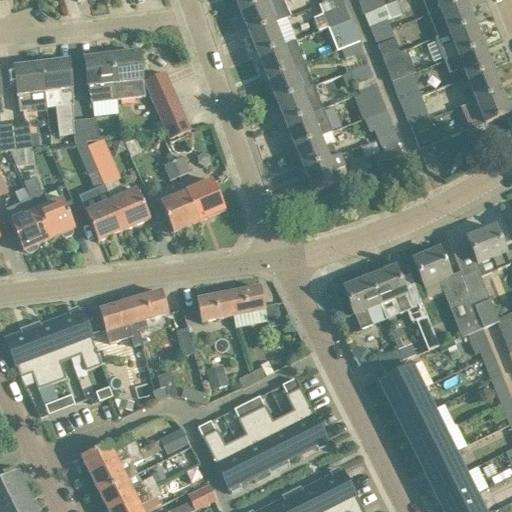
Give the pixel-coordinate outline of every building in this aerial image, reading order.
[(235,0),(240,12),(265,2),(269,0),(235,0)] [(240,12),(249,34),(274,24),(283,20),(274,0),(269,0),(265,2),(240,12)] [(328,29),(332,27),(350,20),(341,0),(333,0),(322,4),(327,15),(324,16),(328,29)] [(357,0),(364,15),(385,7),(382,0),(357,0)] [(427,16),(440,11),(465,1),(464,0),(422,0),(424,3),(423,3),(427,16)] [(440,11),(449,34),(474,24),(465,1),(440,11)] [(364,15),(373,38),(391,31),(387,21),(402,15),(396,2),(385,7),(364,15)] [(332,27),(341,50),(359,43),(350,20),(332,27)] [(249,34),(258,57),(283,47),(274,24),(249,34)] [(435,40),(444,62),(458,57),(483,47),(474,24),(449,34),(435,40)] [(391,31),(373,38),(377,47),(395,40),(391,31)] [(344,76),(353,72),(368,66),(359,43),(341,50),(347,66),(341,68),(344,76)] [(258,57),(267,80),(292,70),(283,47),(258,57)] [(463,69),(467,79),(492,69),(483,47),(458,57),(444,62),(449,75),(463,69)] [(383,60),(392,83),(411,75),(415,74),(406,51),(383,60)] [(139,53),(111,56),(116,101),(144,98),(142,82),(139,53)] [(116,101),(111,56),(84,60),(87,88),(88,88),(90,105),(92,104),(93,116),(101,115),(100,103),(116,101)] [(40,65),(44,93),(59,92),(60,106),(55,107),(59,137),(73,135),(74,145),(87,143),(85,121),(74,123),(72,106),(73,106),(71,90),(68,61),(40,65)] [(45,103),(44,93),(40,65),(13,68),(16,97),(17,97),(19,113),(32,111),(31,104),(45,103)] [(267,80),(276,102),(301,92),(311,88),(301,66),(292,70),(267,80)] [(355,85),(359,95),(377,88),(368,66),(353,72),(357,84),(355,85)] [(467,79),(476,102),(501,92),(492,69),(467,79)] [(149,93),(150,95),(171,86),(165,74),(147,82),(149,93)] [(392,83),(401,106),(420,98),(411,75),(392,83)] [(171,86),(150,95),(155,107),(176,97),(171,86)] [(354,100),(362,120),(386,110),(377,88),(359,95),(360,98),(354,100)] [(276,102),(286,125),(310,115),(301,92),(276,102)] [(501,92),(476,102),(485,126),(510,116),(501,92)] [(160,118),(181,108),(176,97),(155,107),(160,118)] [(406,119),(410,129),(427,122),(423,112),(425,111),(420,98),(401,106),(406,119)] [(165,129),(186,120),(181,108),(160,118),(165,129)] [(286,125),(295,148),(319,138),(331,132),(322,110),(310,115),(286,125)] [(374,131),(377,141),(396,133),(386,110),(362,120),(363,122),(365,121),(369,133),(374,131)] [(96,120),(85,121),(87,143),(99,141),(96,120)] [(186,120),(165,129),(170,141),(191,132),(186,120)] [(427,122),(410,129),(419,152),(437,145),(427,122)] [(28,124),(12,126),(16,152),(31,150),(28,124)] [(0,127),(0,154),(1,154),(16,152),(12,126),(0,127)] [(396,133),(377,141),(383,156),(373,160),(379,175),(405,164),(397,144),(400,143),(396,133)] [(295,148),(304,170),(337,157),(332,145),(324,148),(319,138),(295,148)] [(105,141),(88,148),(98,171),(104,187),(114,183),(115,183),(121,180),(105,141)] [(364,156),(361,149),(352,152),(355,160),(364,156)] [(16,152),(10,153),(17,169),(34,167),(31,150),(16,152)] [(337,157),(304,170),(313,194),(338,184),(334,173),(345,169),(339,156),(337,157)] [(182,158),(172,162),(179,178),(189,173),(182,158)] [(179,178),(172,162),(163,167),(170,182),(179,178)] [(94,191),(78,198),(85,213),(90,225),(98,244),(124,232),(111,202),(104,187),(98,171),(88,176),(94,191)] [(24,185),(31,200),(49,241),(61,236),(62,237),(64,238),(72,235),(72,233),(72,231),(75,230),(61,199),(44,207),(40,197),(43,195),(41,192),(39,192),(34,181),(24,185)] [(212,181),(186,192),(199,223),(225,212),(212,181)] [(136,190),(111,202),(124,232),(150,221),(142,203),(136,190)] [(199,223),(186,192),(159,204),(173,235),(199,223)] [(49,241),(31,200),(5,212),(23,253),(25,252),(26,253),(28,254),(36,251),(37,248),(36,247),(49,241)] [(467,239),(475,257),(478,266),(490,261),(495,273),(508,268),(503,256),(506,255),(495,228),(467,239)] [(461,339),(467,336),(482,330),(462,279),(452,283),(447,269),(439,251),(413,261),(424,288),(428,300),(443,294),(450,310),(461,339)] [(511,252),(506,255),(503,256),(508,268),(511,266),(511,252)] [(369,279),(380,307),(393,302),(399,315),(407,312),(411,323),(416,322),(428,352),(439,348),(439,347),(410,275),(399,280),(394,269),(383,273),(381,270),(368,275),(370,279),(369,279)] [(478,272),(462,279),(482,330),(497,324),(499,323),(478,272)] [(386,320),(380,307),(369,279),(368,279),(366,276),(353,281),(355,285),(344,289),(361,331),(386,320)] [(228,295),(233,318),(235,329),(267,323),(260,288),(228,295)] [(161,292),(130,302),(137,324),(138,333),(147,330),(145,322),(168,315),(161,292)] [(201,324),(233,318),(228,295),(196,301),(201,324)] [(137,324),(130,302),(120,305),(99,311),(105,330),(106,334),(109,345),(131,339),(133,348),(142,345),(138,333),(137,324)] [(55,322),(70,360),(80,357),(86,373),(101,367),(80,312),(55,322)] [(511,317),(499,323),(497,324),(509,354),(511,352),(511,317)] [(30,332),(51,386),(66,380),(60,364),(70,360),(55,322),(30,332)] [(188,356),(190,366),(196,364),(187,329),(175,332),(181,358),(188,356)] [(479,354),(484,365),(495,360),(482,330),(467,336),(475,356),(479,354)] [(51,386),(30,332),(6,341),(20,379),(29,376),(36,392),(51,386)] [(439,347),(439,348),(441,353),(448,350),(453,361),(460,358),(453,342),(439,347)] [(372,354),(359,346),(354,356),(359,366),(368,363),(372,354)] [(397,353),(401,362),(401,363),(407,361),(412,359),(407,349),(397,353)] [(397,353),(396,351),(377,359),(381,370),(401,362),(397,353)] [(261,366),(266,378),(287,367),(281,356),(261,366)] [(484,365),(493,387),(503,382),(495,360),(484,365)] [(401,362),(381,370),(386,379),(410,367),(407,361),(401,363),(401,362)] [(392,405),(420,391),(432,385),(421,363),(381,383),(392,405)] [(206,371),(212,391),(223,388),(217,368),(206,371)] [(179,399),(175,387),(171,373),(157,377),(160,390),(152,394),(156,403),(169,397),(179,399)] [(287,396),(300,390),(295,380),(282,387),(287,396)] [(493,387),(501,408),(511,404),(511,403),(503,382),(493,387)] [(95,394),(99,403),(112,398),(108,389),(95,394)] [(283,418),(301,454),(326,442),(300,390),(287,396),(285,397),(293,413),(283,418)] [(392,405),(403,426),(431,412),(420,391),(392,405)] [(71,397),(58,402),(61,411),(74,406),(71,397)] [(258,399),(246,405),(251,415),(263,408),(258,399)] [(132,412),(134,403),(120,400),(118,409),(132,412)] [(61,411),(58,402),(44,407),(48,416),(61,411)] [(511,404),(501,408),(510,430),(511,429),(511,404)] [(251,415),(246,405),(234,411),(239,421),(251,415)] [(265,408),(263,408),(251,415),(277,467),(301,454),(283,418),(272,423),(265,408)] [(403,426),(413,447),(441,433),(431,412),(403,426)] [(245,437),(235,442),(253,479),(277,467),(251,415),(239,421),(237,421),(245,437)] [(197,429),(202,439),(215,433),(210,423),(197,429)] [(217,432),(215,433),(202,439),(229,491),(253,479),(235,442),(225,447),(217,432)] [(90,476),(99,494),(126,480),(137,475),(132,466),(143,460),(144,461),(164,451),(167,456),(188,446),(182,433),(140,452),(117,462),(90,476)] [(413,447),(424,468),(452,454),(441,433),(413,447)] [(81,458),(90,476),(117,462),(140,452),(135,442),(113,453),(108,444),(81,458)] [(424,468),(434,490),(462,476),(452,454),(424,468)] [(502,455),(490,462),(496,473),(508,467),(502,455)] [(361,511),(341,472),(317,485),(330,511),(361,511)] [(162,473),(152,478),(155,484),(165,479),(162,473)] [(99,494),(107,511),(135,498),(156,487),(155,484),(152,478),(141,483),(137,475),(126,480),(99,494)] [(434,490),(445,511),(473,497),(462,476),(434,490)] [(16,477),(0,484),(0,510),(27,497),(16,477)] [(330,511),(317,485),(293,497),(300,511),(330,511)] [(196,511),(217,502),(209,486),(188,496),(191,503),(170,511),(196,511)] [(107,511),(141,511),(139,506),(160,496),(156,487),(135,498),(107,511)] [(0,511),(34,511),(27,497),(0,510),(0,511)] [(300,511),(293,497),(269,509),(270,511),(300,511)] [(445,511),(480,511),(473,497),(445,511)]
